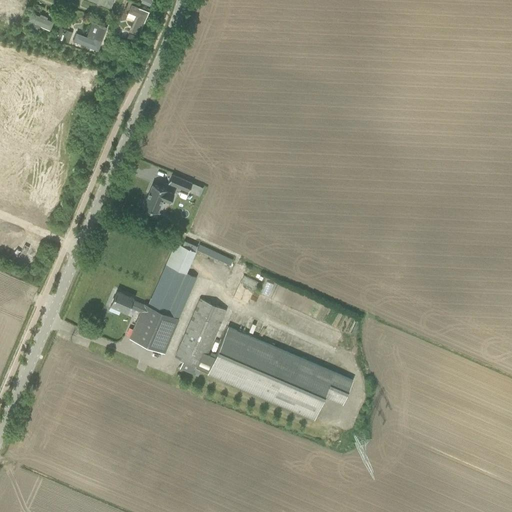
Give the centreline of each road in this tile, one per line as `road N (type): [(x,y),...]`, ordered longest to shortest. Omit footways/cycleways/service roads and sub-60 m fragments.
road 1 (tertiary): [(0,432),(179,0)]
road 2 (unknown): [(48,318),(163,361),(206,272)]
